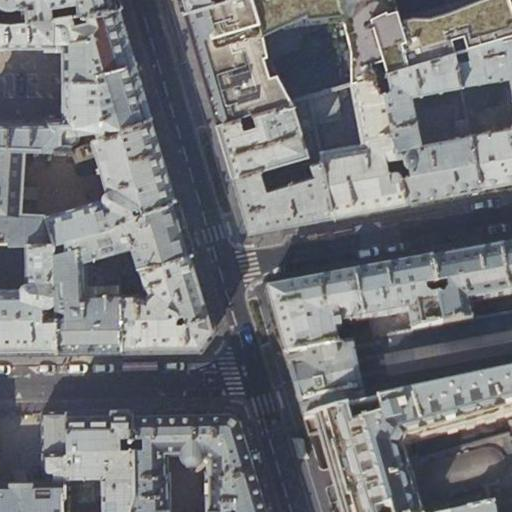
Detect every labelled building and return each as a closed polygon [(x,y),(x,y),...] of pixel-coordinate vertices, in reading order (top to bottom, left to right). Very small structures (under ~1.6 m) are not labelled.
[(0,0),(0,3),(1,4),(6,8),(11,8),(17,7),(18,8),(22,7),(23,23),(121,8),(118,0),(0,0)] [(179,0),(183,12),(222,0),(179,0)] [(222,0),(183,12),(199,65),(216,125),(294,102),(281,79),(272,81),(268,60),(306,46),(303,39),(314,32),(347,29),(354,55),(352,84),(383,75),(455,53),(511,36),(511,0),(497,0),(477,9),(432,24),(418,23),(406,27),(396,0),(222,0)] [(0,46),(45,47),(46,49),(63,49),(63,81),(96,81),(96,74),(137,62),(128,30),(121,8),(23,23),(14,24),(0,23),(0,46)] [(511,36),(455,53),(462,88),(510,79),(511,87),(511,128),(471,136),(481,190),(511,184),(511,36)] [(462,88),(455,53),(383,75),(385,89),(391,87),(392,91),(386,93),(407,204),(443,197),(481,190),(471,136),(468,120),(456,123),(459,138),(422,145),(412,97),(462,88)] [(96,81),(63,81),(63,119),(46,119),(45,122),(0,122),(0,145),(24,147),(71,149),(70,145),(75,143),(78,140),(80,136),(80,132),(83,132),(86,143),(153,116),(151,109),(137,62),(96,74),(96,81)] [(385,89),(383,75),(352,84),(363,143),(320,152),(323,168),(333,217),(370,211),(407,204),(386,93),(385,89)] [(302,120),(294,102),(216,125),(224,150),(232,177),(269,165),(304,155),(311,153),(305,133),(302,120)] [(153,116),(86,143),(71,149),(76,162),(96,156),(105,185),(86,191),(89,203),(48,215),(55,242),(109,227),(135,216),(133,209),(141,206),(144,212),(177,198),(163,150),(153,116)] [(20,214),(24,147),(0,145),(0,243),(3,244),(27,243),(54,243),(55,242),(48,215),(20,214)] [(333,217),(323,168),(315,170),(318,183),(273,197),(267,178),(313,163),(311,153),(304,155),(269,165),(232,177),(249,233),(292,225),(333,217)] [(177,198),(144,212),(135,216),(109,227),(55,242),(54,243),(54,254),(77,247),(78,261),(120,274),(141,268),(194,253),(184,221),(177,198)] [(54,254),(54,243),(27,243),(27,251),(24,251),(19,257),(19,275),(25,281),(27,281),(27,289),(0,289),(0,353),(15,353),(57,352),(56,311),(46,311),(46,307),(50,306),(53,304),(56,304),(54,254)] [(511,244),(479,251),(431,260),(445,327),(473,321),(469,303),(511,295),(511,244)] [(77,247),(54,254),(56,304),(56,311),(57,352),(91,351),(122,351),(120,296),(120,274),(78,261),(77,247)] [(194,253),(141,268),(145,287),(146,297),(145,298),(138,295),(120,296),(122,351),(143,350),(161,350),(201,349),(216,329),(210,309),(204,288),(194,253)] [(393,267),(355,274),(365,319),(370,319),(370,320),(409,313),(414,333),(445,327),(431,260),(393,267)] [(335,326),(365,319),(355,274),(266,290),(276,325),(286,357),(339,347),(335,326)] [(511,313),(473,321),(445,327),(414,333),(374,340),(339,347),(286,357),(294,382),(305,421),(511,376),(511,313)] [(511,376),(305,421),(310,437),(322,434),(327,451),(343,511),(468,511),(494,507),(511,502),(511,376)] [(129,503),(128,511),(170,511),(168,472),(166,473),(166,453),(181,453),(183,458),(187,462),(187,464),(199,464),(199,463),(203,458),(208,460),(208,473),(205,473),(205,511),(270,511),(254,458),(243,419),(240,415),(237,411),(232,409),(227,408),(185,409),(132,410),(134,492),(129,503)] [(92,411),(65,411),(65,496),(64,496),(63,511),(128,511),(129,503),(134,492),(132,410),(92,411)] [(0,511),(63,511),(64,496),(65,496),(65,411),(42,412),(43,468),(45,472),(48,475),(50,475),(50,482),(19,482),(0,482),(0,511)]
